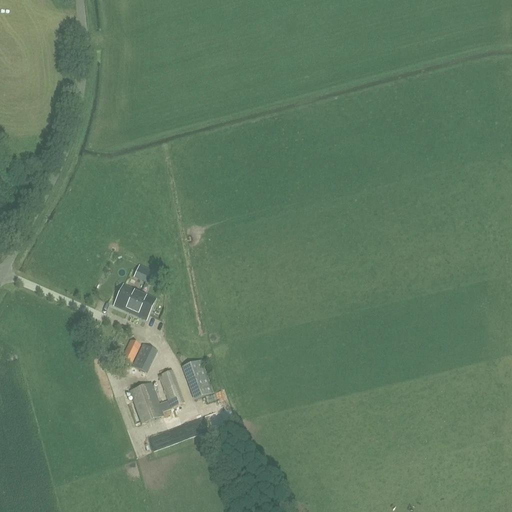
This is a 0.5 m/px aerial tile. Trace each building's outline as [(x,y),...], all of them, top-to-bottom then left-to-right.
[(162,287),(164,275),(154,274),(152,286),(162,287)] [(113,306),(145,320),(154,300),(121,286),(113,306)] [(130,342),(122,360),(131,364),(139,346),(130,342)] [(143,346),(132,368),(145,375),(157,353),(143,346)] [(185,369),(197,403),(216,396),(203,362),(185,369)] [(158,378),(170,409),(184,404),(172,373),(158,378)] [(130,393),(142,426),(163,418),(151,385),(130,393)] [(165,433),(148,438),(152,451),(169,446),(165,433)]
